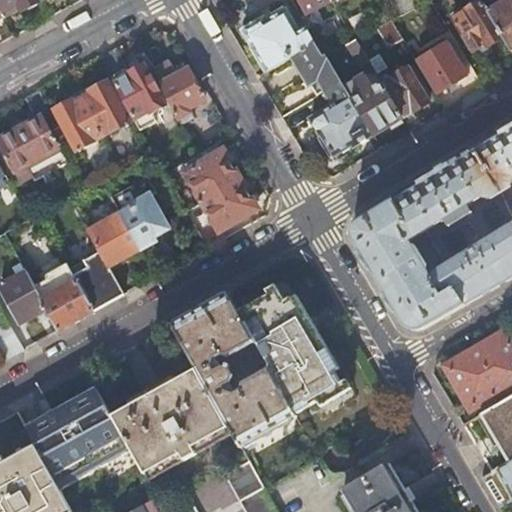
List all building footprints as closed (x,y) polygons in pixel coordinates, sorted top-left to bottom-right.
[(42,0),(0,0),(0,9),(2,13),(20,4),(24,11),(43,1),(42,0)] [(299,0),(308,15),(333,1),(332,0),(299,0)] [(399,0),(407,13),(422,5),(418,0),(399,0)] [(488,11),(504,38),(511,52),(511,0),(494,0),(499,7),(493,11),(491,9),(488,11)] [(488,11),(482,1),(454,18),(473,51),(485,44),(487,48),(504,38),(488,11)] [(268,72),(295,56),(317,44),(308,29),(299,34),(287,13),(269,23),(266,17),(244,30),(268,72)] [(392,39),(401,34),(393,20),(386,24),(384,25),(392,39)] [(370,62),(357,40),(355,41),(349,44),(361,66),(370,62)] [(417,61),(436,94),(469,75),(449,42),(417,61)] [(374,136),(354,101),(327,56),(324,57),(317,44),(295,56),(319,97),(328,92),(336,106),(312,120),(322,137),(323,136),(335,156),(354,145),(355,147),(374,136)] [(483,54),(489,71),(509,63),(503,46),(483,54)] [(117,49),(102,57),(143,133),(160,124),(154,113),(166,106),(160,94),(162,93),(152,74),(149,75),(144,66),(131,73),(130,72),(129,71),(129,70),(117,49)] [(171,62),(155,70),(163,84),(161,84),(180,120),(181,119),(192,113),(190,110),(206,101),(188,69),(178,75),(171,62)] [(410,68),(383,84),(403,118),(411,113),(412,114),(430,103),(410,68)] [(403,118),(383,84),(375,88),(368,76),(357,82),(364,95),(354,101),(374,136),(386,128),(397,122),(403,118)] [(93,93),(84,98),(105,138),(131,125),(109,82),(92,91),(93,93)] [(68,142),(40,90),(26,98),(38,120),(0,140),(0,144),(15,172),(60,149),(59,147),(68,142)] [(105,138),(84,98),(75,102),(74,101),(57,110),(79,152),(105,138)] [(181,119),(184,124),(194,119),(192,113),(181,119)] [(399,127),(397,122),(386,128),(389,133),(399,127)] [(511,127),(478,148),(505,193),(511,188),(511,127)] [(224,152),(238,143),(234,135),(219,143),(224,152)] [(241,181),(224,152),(219,143),(206,151),(200,154),(181,165),(186,173),(203,203),(241,181)] [(495,199),(505,193),(478,148),(435,174),(395,199),(410,223),(402,228),(411,242),(412,241),(429,231),(448,219),(452,226),(476,212),(471,205),(485,196),(495,199)] [(129,167),(142,160),(138,154),(125,161),(129,167)] [(92,187),(98,184),(92,173),(86,176),(92,187)] [(258,210),(241,181),(203,203),(220,232),(258,210)] [(129,191),(113,200),(120,213),(141,251),(158,242),(156,239),(171,231),(152,196),(136,205),(129,191)] [(381,282),(404,321),(429,327),(467,305),(454,283),(439,291),(431,277),(433,276),(429,271),(425,274),(411,249),(415,246),(412,241),(411,242),(402,228),(410,223),(395,199),(361,219),(356,239),(381,282)] [(120,213),(88,231),(100,253),(109,269),(141,251),(120,213)] [(511,278),(511,227),(450,266),(433,276),(431,277),(439,291),(454,283),(467,305),(487,293),(511,278)] [(425,274),(429,271),(415,246),(411,249),(425,274)] [(415,246),(429,271),(430,271),(431,269),(432,267),(420,247),(419,247),(417,246),(415,246)] [(75,276),(76,279),(94,312),(110,303),(123,295),(109,269),(100,253),(84,262),(88,269),(75,276)] [(34,285),(21,262),(12,267),(18,276),(0,285),(21,323),(47,309),(34,285)] [(84,262),(71,269),(75,276),(88,269),(84,262)] [(34,285),(47,309),(59,331),(77,321),(94,312),(76,279),(65,285),(58,271),(34,285)] [(273,291),(238,311),(296,415),(345,387),(292,296),(280,303),(273,291)] [(296,415),(238,311),(228,293),(189,314),(173,323),(198,367),(231,425),(242,445),(296,415)] [(25,350),(10,323),(0,328),(0,358),(2,363),(25,350)] [(473,406),(511,384),(511,344),(505,333),(449,365),(473,406)] [(135,454),(145,474),(180,454),(184,460),(197,453),(194,447),(231,425),(198,367),(113,415),(130,446),(135,454)] [(26,425),(37,444),(59,485),(130,446),(113,415),(97,387),(68,403),(69,405),(67,405),(65,405),(61,406),(59,409),(58,410),(57,411),(56,409),(26,425)] [(511,396),(482,414),(511,463),(511,462),(511,396)] [(0,511),(56,511),(70,505),(64,494),(59,485),(37,444),(0,465),(0,511)] [(279,511),(265,487),(250,460),(225,474),(246,511),(279,511)] [(419,511),(390,462),(343,489),(356,511),(419,511)] [(511,462),(511,463),(498,470),(511,493),(511,462)] [(197,511),(188,495),(165,508),(166,511),(197,511)] [(166,511),(165,508),(158,496),(127,511),(166,511)]
